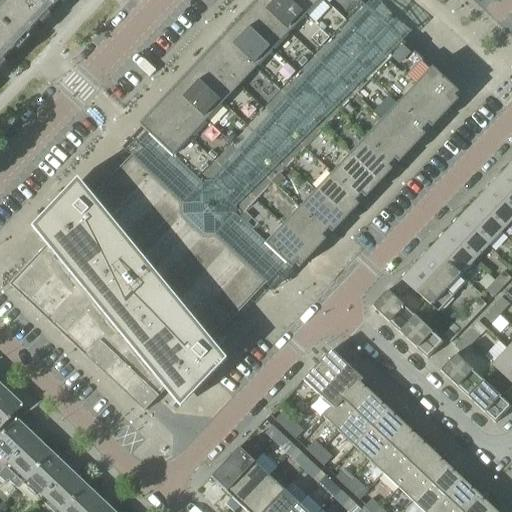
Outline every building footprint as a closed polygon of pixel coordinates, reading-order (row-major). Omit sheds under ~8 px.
[(2,0),(0,3),(0,20),(21,41),(39,22),(41,25),(50,17),(47,14),(57,4),(59,0),(2,0)] [(259,0),(256,4),(274,21),(298,44),(314,26),(330,8),(321,0),(259,0)] [(369,10),(358,0),(321,0),(330,8),(352,29),(369,10)] [(256,4),(223,39),(241,56),(257,39),(274,21),(256,4)] [(330,8),(314,26),(336,46),(352,29),(330,8)] [(171,157),(139,127),(131,136),(121,147),(131,156),(150,174),(168,190),(177,199),(183,205),(184,216),(204,235),(214,234),(231,251),(266,283),(284,264),(262,243),(242,224),(232,215),(232,205),(253,183),(271,166),(308,129),(343,93),(364,72),(399,38),(383,23),(369,10),(352,29),(336,46),(304,82),(288,101),(255,137),(240,155),(224,172),(212,186),(202,186),(171,157)] [(0,20),(0,69),(5,64),(2,61),(21,41),(0,20)] [(298,44),(274,21),(257,39),(304,82),(336,46),(314,26),(298,44)] [(399,38),(364,72),(379,87),(414,52),(399,38)] [(223,39),(173,91),(205,122),(222,105),(255,137),(288,101),(241,56),(223,39)] [(257,39),(241,56),(288,101),(304,82),(257,39)] [(429,66),(414,52),(379,87),(395,102),(412,84),(429,66)] [(457,94),(429,66),(412,84),(443,114),(446,111),(447,112),(457,102),(453,98),(457,94)] [(364,72),(343,93),(375,124),(379,119),(395,102),(379,87),(364,72)] [(412,84),(395,102),(424,130),(424,129),(427,126),(431,130),(441,119),(439,118),(443,114),(412,84)] [(157,109),(189,139),(224,172),(240,155),(205,122),(173,91),(157,109)] [(343,93),(308,129),(340,160),(346,154),(362,137),(375,124),(343,93)] [(395,102),(379,119),(410,149),(413,146),(414,147),(424,136),(420,133),(423,129),(424,130),(395,102)] [(222,105),(205,122),(240,155),(255,137),(222,105)] [(139,127),(171,157),(189,139),(157,109),(139,127)] [(379,119),(375,124),(362,137),(391,165),(391,164),(394,161),(398,165),(408,154),(407,153),(410,149),(379,119)] [(308,129),(271,166),(305,198),(313,190),(329,172),(340,160),(308,129)] [(362,137),(346,154),(377,184),(380,181),(381,182),(391,171),(387,167),(390,164),(391,165),(362,137)] [(189,139),(171,157),(202,186),(212,186),(224,172),(189,139)] [(346,154),(340,160),(329,172),(358,200),(358,199),(360,196),(364,200),(375,189),(374,188),(377,184),(346,154)] [(131,156),(92,198),(108,217),(150,174),(131,156)] [(511,163),(501,176),(511,185),(511,163)] [(273,218),(280,225),(296,207),(305,198),(271,166),(253,183),(267,197),(280,209),(273,218)] [(329,172),(313,190),(344,220),(347,216),(348,217),(358,207),(354,203),(357,200),(358,200),(329,172)] [(168,190),(150,174),(108,217),(124,237),(168,190)] [(511,185),(501,176),(487,191),(511,214),(511,185)] [(211,342),(180,305),(124,237),(108,217),(92,198),(77,180),(31,228),(46,247),(9,286),(143,413),(165,391),(180,409),(226,360),(211,342)] [(232,215),(242,224),(267,197),(253,183),(232,205),(232,215)] [(177,199),(168,190),(124,237),(180,305),(231,251),(214,234),(204,235),(184,216),(183,205),(177,199)] [(313,190),(305,198),(296,207),(325,235),(325,234),(328,231),(332,235),(341,224),(340,223),(344,220),(313,190)] [(511,214),(487,191),(473,206),(501,232),(511,220),(511,214)] [(242,224),(262,243),(280,225),(273,218),(280,209),(267,197),(242,224)] [(473,206),(458,221),(486,247),(501,232),(473,206)] [(296,207),(280,225),(311,254),(314,251),(315,252),(325,241),(321,238),(324,235),(325,235),(296,207)] [(458,221),(444,236),(472,262),(486,247),(458,221)] [(280,225),(262,243),(284,264),(291,271),(292,269),(295,266),(299,270),(309,259),(307,258),(311,254),(280,225)] [(444,236),(430,251),(458,277),(472,262),(444,236)] [(266,283),(231,251),(180,305),(211,342),(266,283)] [(465,284),(458,277),(430,251),(402,281),(409,288),(436,314),(465,284)] [(503,273),(494,282),(501,289),(510,280),(503,273)] [(402,281),(393,290),(400,297),(409,288),(402,281)] [(501,289),(494,282),(485,292),(492,299),(501,289)] [(371,308),(399,334),(414,318),(387,292),(371,308)] [(478,299),(451,327),(458,334),(485,306),(478,299)] [(501,299),(492,308),(499,315),(508,306),(501,299)] [(499,315),(492,308),(483,318),(491,325),(499,315)] [(414,318),(399,334),(426,360),(442,344),(414,318)] [(458,334),(451,327),(442,337),(449,344),(458,334)] [(472,329),(463,338),(471,346),(479,336),(472,329)] [(471,346),(463,338),(454,348),(462,355),(471,346)] [(302,381),(317,395),(345,365),(330,351),(302,381)] [(511,356),(506,351),(492,366),(511,385),(511,356)] [(439,372),(467,398),(482,382),(455,356),(439,372)] [(317,395),(331,409),(360,380),(345,365),(317,395)] [(322,418),(338,433),(372,396),(359,384),(362,381),(360,380),(331,409),(322,418)] [(482,382),(467,398),(495,425),(510,408),(482,382)] [(4,391),(0,394),(0,430),(22,408),(4,391)] [(338,433),(353,447),(387,411),(372,396),(338,433)] [(353,447),(368,461),(402,425),(387,411),(353,447)] [(275,421),(285,431),(293,422),(283,413),(275,421)] [(0,437),(0,456),(8,465),(34,438),(16,421),(0,437)] [(293,422),(285,431),(295,441),(303,432),(293,422)] [(368,461),(383,476),(417,439),(402,425),(368,461)] [(263,436),(272,444),(280,435),(272,427),(263,436)] [(280,435),(272,444),(281,452),(289,444),(280,435)] [(8,465),(26,481),(51,455),(34,438),(8,465)] [(383,476),(398,490),(432,453),(417,439),(383,476)] [(305,451),(314,459),(322,450),(314,442),(305,451)] [(210,478),(225,493),(254,463),(238,449),(210,478)] [(322,450),(314,459),(323,467),(331,459),(322,450)] [(398,490),(413,504),(447,467),(432,453),(398,490)] [(26,481),(43,498),(68,471),(51,455),(26,481)] [(293,464),(302,472),(310,463),(301,455),(293,464)] [(225,493),(240,507),(269,477),(254,463),(225,493)] [(310,463),(302,472),(311,480),(319,472),(310,463)] [(413,504),(421,511),(433,511),(462,481),(447,467),(413,504)] [(335,479),(344,487),(352,479),(344,470),(335,479)] [(43,498),(58,511),(62,511),(86,487),(68,471),(43,498)] [(240,507),(245,511),(264,511),(284,491),(269,477),(240,507)] [(352,479),(344,487),(352,495),(361,487),(352,479)] [(433,511),(461,511),(477,495),(462,481),(433,511)] [(292,511),(298,506),(306,498),(291,483),(284,491),(264,511),(292,511)] [(323,492),(331,500),(340,491),(331,483),(323,492)] [(62,511),(95,511),(103,504),(86,487),(62,511)] [(340,491),(331,500),(340,508),(348,500),(340,491)] [(461,511),(490,511),(492,510),(479,497),(477,495),(461,511)] [(371,500),(363,509),(365,511),(376,511),(379,509),(371,500)]
